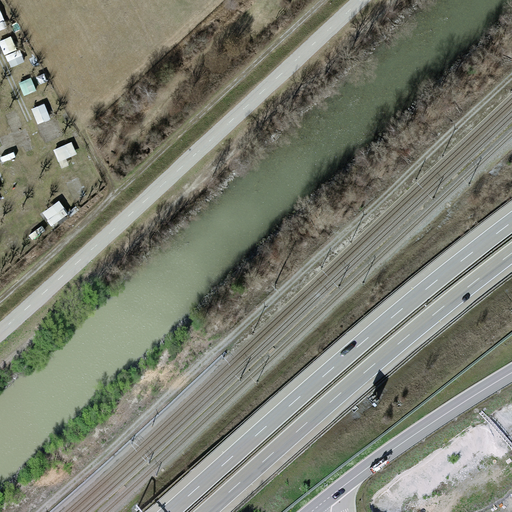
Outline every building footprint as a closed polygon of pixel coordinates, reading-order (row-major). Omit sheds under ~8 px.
[(0,41),(6,54),(16,50),(10,37),(0,41)] [(11,66),(25,62),(22,51),(8,54),(11,66)] [(22,80),(24,94),(37,91),(34,78),(22,80)] [(33,109),(39,124),(54,118),(48,103),(33,109)] [(8,119),(12,130),(23,127),(19,115),(8,119)] [(53,121),(39,126),(46,144),(60,138),(53,121)] [(10,135),(17,149),(33,142),(26,128),(10,135)] [(55,149),(60,161),(78,153),(73,141),(55,149)] [(13,144),(0,149),(0,152),(3,162),(18,156),(13,144)] [(59,199),(43,212),(53,225),(70,212),(59,199)]
